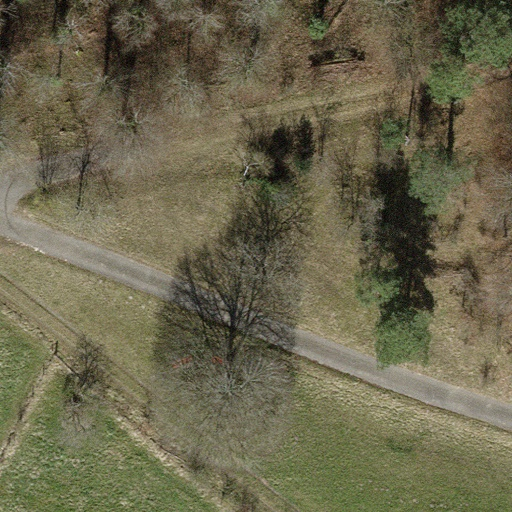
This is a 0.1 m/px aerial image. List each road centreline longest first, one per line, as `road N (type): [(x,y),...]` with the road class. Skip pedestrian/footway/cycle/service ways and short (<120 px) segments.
road 1 (track): [(0,209),(511,407)]
road 2 (track): [(0,282),(293,511)]
